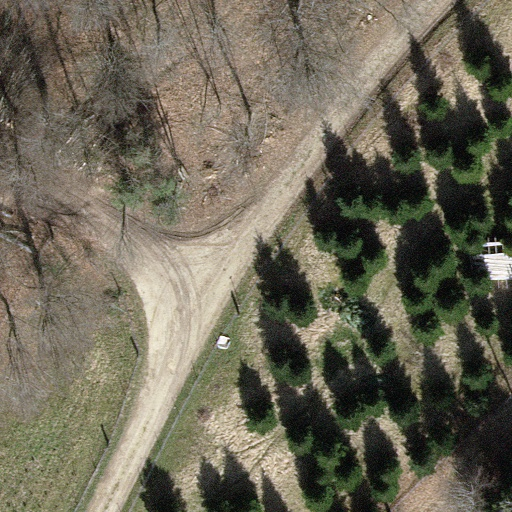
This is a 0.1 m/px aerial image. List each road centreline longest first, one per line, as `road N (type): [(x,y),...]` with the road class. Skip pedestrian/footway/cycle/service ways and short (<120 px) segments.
road 1 (track): [(444,0),(418,18),(263,204),(200,294),(96,511)]
road 2 (track): [(0,166),(200,294)]
